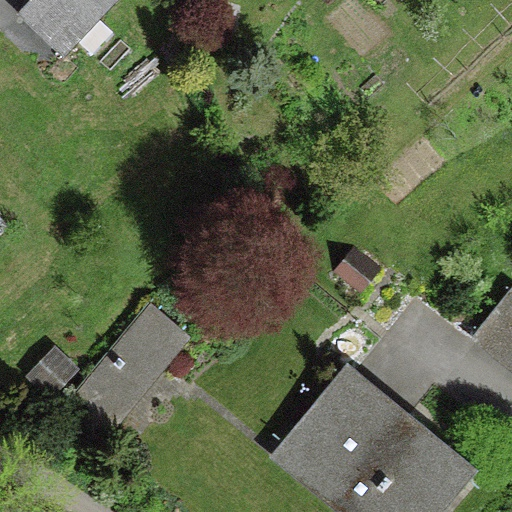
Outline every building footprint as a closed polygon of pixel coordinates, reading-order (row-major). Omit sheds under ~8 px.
[(29,0),(15,15),(59,57),(112,0),(29,0)] [(374,270),(350,250),(331,273),(355,293),(374,270)] [(511,363),(511,296),(511,295),(477,336),(511,363)] [(69,411),(96,433),(173,340),(145,318),(69,411)] [(68,370),(49,353),(25,378),(44,396),(68,370)] [(397,425),(341,379),(284,449),(360,511),(411,511),(448,467),(420,444),(428,435),(405,415),(397,425)]
